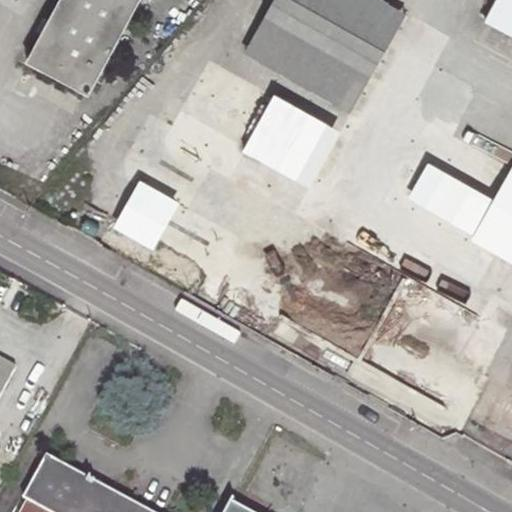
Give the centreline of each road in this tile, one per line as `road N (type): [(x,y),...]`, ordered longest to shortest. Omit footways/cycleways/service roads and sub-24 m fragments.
road 1 (unclassified): [(480,511),(0,239)]
road 2 (unknown): [(417,0),(422,49),(511,115)]
